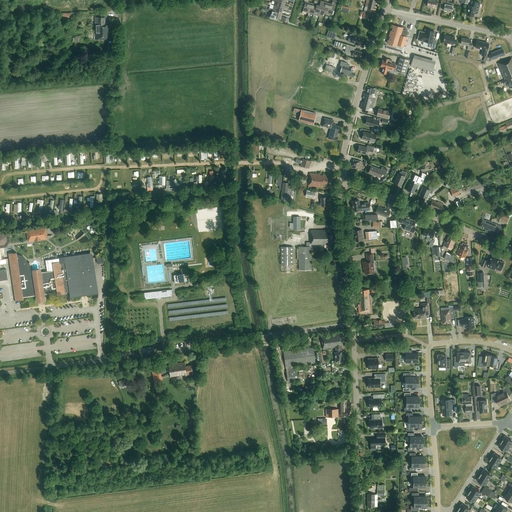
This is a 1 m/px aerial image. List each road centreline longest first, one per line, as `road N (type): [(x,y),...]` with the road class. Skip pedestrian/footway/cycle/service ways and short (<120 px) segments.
road 1 (track): [(340,168),(82,167),(2,175),(2,197),(99,185)]
road 2 (residential): [(0,373),(352,323)]
road 3 (residential): [(359,511),(352,323)]
road 4 (unclassified): [(511,249),(339,178)]
road 5 (unclassified): [(339,178),(384,10)]
road 6 (residential): [(511,350),(462,341),(428,346),(432,427)]
road 7 (residential): [(352,323),(339,178)]
road 8 (residential): [(384,10),(508,36)]
